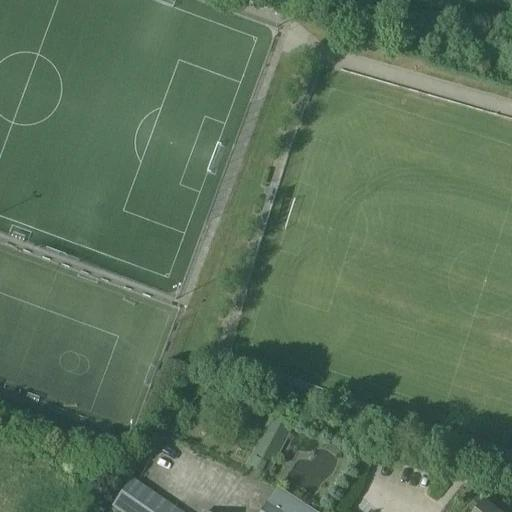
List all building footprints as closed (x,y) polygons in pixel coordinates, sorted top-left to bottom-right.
[(186,388),(175,401),(188,410),(198,397),(186,388)] [(272,415),(245,466),(267,477),(294,427),(272,415)] [(181,511),(131,478),(110,508),(115,511),(204,511),(203,511),(202,511),(181,511)] [(313,511),(277,488),(260,511),(313,511)] [(494,511),(482,503),(475,511),(494,511)]
